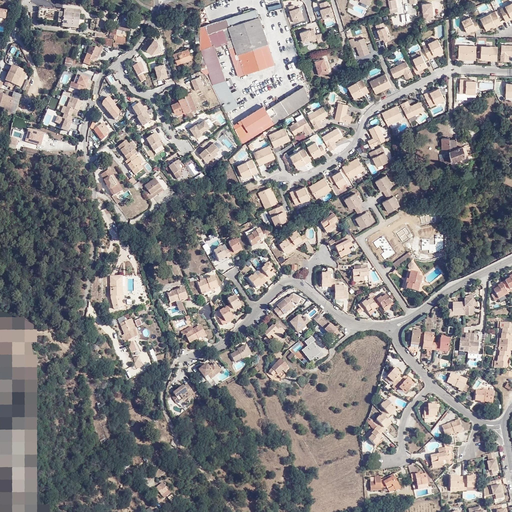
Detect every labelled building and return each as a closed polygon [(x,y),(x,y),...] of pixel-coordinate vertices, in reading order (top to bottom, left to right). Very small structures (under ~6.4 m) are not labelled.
[(329,4),(327,0),(326,0),(320,2),(322,8),(320,9),(323,17),(334,14),(331,5),(330,6),(327,7),(326,5),(329,4)] [(389,0),(391,12),(397,11),(395,0),(389,0)] [(511,15),(511,1),(500,8),(506,21),(511,18),(511,17),(511,15)] [(432,4),(422,5),(424,21),(433,20),(432,4)] [(294,5),(289,6),(294,22),(304,19),(300,7),(295,9),(294,5)] [(406,25),(405,10),(407,10),(407,5),(399,5),(400,17),(393,17),(394,27),(406,25)] [(76,29),(76,28),(77,24),(81,25),(82,25),(83,16),(78,15),(78,14),(63,11),(63,9),(39,6),(37,19),(60,22),(60,26),(76,29)] [(256,9),(199,28),(199,40),(211,75),(209,76),(211,84),(221,102),(226,112),(238,106),(224,79),(213,46),(211,46),(207,34),(216,31),(216,33),(222,31),(228,48),(235,46),(244,75),(273,65),(256,9)] [(501,23),(495,10),(481,18),(486,28),(494,24),(495,26),(501,23)] [(480,27),(476,19),(473,21),(470,16),(461,20),(467,31),(475,27),(476,29),(480,27)] [(107,22),(91,19),(90,27),(106,30),(107,22)] [(385,27),(377,29),(381,39),(383,38),(384,42),(391,39),(390,36),(388,36),(385,27)] [(309,29),(300,32),(303,41),(312,38),(313,41),(317,39),(318,42),(324,40),(321,33),(315,35),(314,31),(310,33),(310,30),(309,29)] [(127,33),(116,30),(115,36),(114,39),(113,41),(124,44),(127,33)] [(353,37),(348,39),(351,47),(356,45),(359,56),(369,53),(364,37),(354,40),(353,37)] [(155,38),(147,50),(152,54),(161,51),(159,44),(157,43),(158,41),(155,38)] [(437,38),(423,45),(428,57),(434,55),(433,53),(442,49),(437,38)] [(211,75),(199,40),(199,49),(209,76),(211,75)] [(95,56),(99,46),(92,43),(90,45),(89,45),(81,63),(86,65),(89,60),(96,61),(98,57),(95,56)] [(511,44),(501,44),(500,60),(507,60),(508,54),(511,54),(511,44)] [(476,58),(477,46),(458,45),(457,58),(460,58),(465,58),(465,57),(476,58)] [(497,60),(498,46),(481,45),(480,58),(489,58),(489,60),(497,60)] [(237,77),(244,75),(235,46),(228,48),(237,77)] [(193,57),(191,52),(189,47),(171,54),(173,61),(176,60),(178,64),(193,57)] [(414,64),(412,65),(415,72),(418,70),(417,69),(426,65),(420,54),(412,58),(414,64)] [(61,69),(69,69),(72,58),(64,57),(61,69)] [(314,61),(319,76),(328,72),(324,58),(314,61)] [(405,60),(390,67),(394,76),(403,72),(405,78),(412,75),(405,60)] [(143,67),(140,62),(133,66),(138,76),(138,75),(141,81),(146,79),(143,73),(144,72),(143,67)] [(168,76),(165,63),(156,66),(159,79),(168,76)] [(24,69),(12,64),(5,80),(17,84),(24,69)] [(60,80),(66,85),(73,76),(67,71),(60,80)] [(390,84),(385,72),(369,80),(374,93),(381,90),(380,88),(390,84)] [(89,78),(77,74),(74,82),(72,81),(70,86),(85,91),(87,86),(85,86),(87,82),(89,78)] [(112,74),(106,77),(110,85),(116,82),(112,74)] [(204,87),(200,76),(192,80),(196,90),(204,87)] [(466,78),(460,77),(459,92),(475,93),(476,81),(466,80),(466,78)] [(369,91),(362,79),(349,86),(355,97),(363,93),(364,94),(369,91)] [(241,120),(249,133),(271,119),(274,123),(309,100),(304,86),(266,109),(263,105),(241,120)] [(429,91),(423,93),(429,106),(443,99),(438,88),(429,92),(429,91)] [(183,96),(178,99),(179,101),(180,100),(186,113),(191,111),(190,108),(195,105),(188,92),(183,95),(183,96)] [(12,99),(0,94),(0,107),(2,108),(0,113),(7,115),(8,111),(7,111),(12,99)] [(81,101),(70,96),(66,106),(64,112),(71,115),(72,113),(76,114),(77,110),(78,110),(81,101)] [(50,98),(48,108),(56,110),(58,99),(50,98)] [(185,114),(186,113),(180,100),(179,101),(171,105),(172,107),(169,109),(172,116),(175,114),(183,110),(185,114)] [(406,100),(401,103),(407,117),(422,110),(418,101),(409,106),(406,100)] [(340,101),(335,119),(351,123),(353,115),(347,114),(350,103),(340,101)] [(139,103),(132,108),(138,117),(137,117),(142,126),(150,121),(145,112),(139,103)] [(390,109),(382,113),(387,124),(402,118),(396,105),(390,108),(390,109)] [(328,114),(323,106),(309,115),(317,128),(324,125),(320,119),(328,114)] [(176,118),(185,114),(183,110),(175,114),(176,118)] [(62,117),(58,115),(56,121),(63,124),(62,128),(69,130),(72,121),(71,120),(73,116),(71,115),(64,112),(62,117)] [(314,131),(305,116),(291,125),(296,133),(305,128),(308,134),(314,131)] [(243,143),(274,123),(271,119),(249,133),(241,120),(233,125),(243,143)] [(201,133),(210,127),(205,120),(198,124),(198,123),(196,125),(195,124),(190,128),(188,129),(192,134),(193,133),(197,138),(202,134),(201,133)] [(105,132),(108,130),(102,122),(93,129),(99,137),(101,135),(103,137),(107,135),(105,132)] [(370,140),(372,147),(387,140),(380,124),(371,128),(375,138),(370,140)] [(291,139),(285,127),(270,133),(275,145),(285,140),(285,142),(291,139)] [(323,136),(331,150),(338,147),(334,141),(343,136),(339,127),(323,136)] [(46,145),(48,136),(40,134),(41,132),(34,129),(31,142),(46,145)] [(156,133),(146,139),(153,150),(161,145),(159,141),(157,137),(158,137),(156,133)] [(219,139),(230,148),(234,143),(223,133),(219,139)] [(293,137),(295,143),(305,139),(303,133),(293,137)] [(255,150),(268,145),(265,135),(251,141),(255,150)] [(449,137),(442,138),(442,149),(449,149),(450,156),(442,158),(443,165),(466,156),(464,151),(461,137),(455,137),(455,139),(450,139),(449,137)] [(134,148),(130,141),(129,142),(126,138),(118,144),(127,157),(124,159),(134,173),(141,168),(139,164),(140,163),(136,156),(134,153),(136,151),(134,148)] [(223,145),(217,139),(207,148),(206,149),(206,148),(199,153),(206,161),(212,155),(214,158),(222,150),(223,145)] [(317,141),(309,146),(315,157),(323,152),(323,153),(327,151),(324,145),(320,147),(317,141)] [(293,143),(280,149),(282,153),(295,147),(293,143)] [(274,154),(270,144),(255,151),(260,162),(268,158),(269,160),(275,157),(274,154)] [(384,146),(371,152),(374,158),(375,157),(379,166),(390,160),(384,146)] [(306,163),(311,160),(304,148),(291,155),(297,166),(306,162),(306,163)] [(258,170),(253,157),(238,164),(243,175),(252,171),(253,173),(258,170)] [(352,162),(343,168),(350,179),(365,169),(358,157),(352,161),(352,162)] [(168,167),(176,179),(183,175),(179,170),(183,168),(178,160),(168,167)] [(121,192),(116,185),(111,176),(112,175),(109,169),(101,175),(114,196),(116,195),(121,192)] [(333,174),(329,176),(334,183),(337,181),(340,186),(348,182),(341,171),(334,175),(333,174)] [(127,179),(132,185),(137,182),(132,176),(127,179)] [(385,176),(374,183),(380,192),(382,191),(387,199),(382,202),(388,212),(399,206),(387,187),(391,185),(385,176)] [(142,190),(149,199),(153,196),(150,193),(161,186),(155,178),(145,185),(146,187),(142,190)] [(317,198),(332,190),(325,178),(318,181),(320,183),(311,187),(317,198)] [(150,193),(153,196),(163,189),(161,186),(150,193)] [(266,207),(279,201),(276,195),(275,196),(271,186),(259,191),(266,207)] [(296,204),(311,197),(305,186),(298,189),(297,188),(290,191),(296,204)] [(354,195),(344,201),(350,211),(353,209),(359,217),(355,219),(361,229),(372,223),(366,213),(364,214),(359,205),(360,204),(354,195)] [(282,204),(270,209),(276,224),(288,219),(284,210),(285,209),(282,204)] [(330,220),(333,217),(328,210),(322,214),(324,216),(325,218),(321,221),(318,223),(324,231),(329,227),(331,228),(335,226),(332,222),(330,220)] [(244,231),(251,246),(257,243),(256,241),(260,239),(259,236),(262,234),(258,228),(255,230),(253,227),(244,231)] [(290,235),(293,239),(296,243),(304,238),(305,240),(309,238),(305,232),(302,234),(298,228),(294,231),(294,232),(290,235)] [(342,242),(335,246),(341,257),(350,252),(348,247),(352,245),(347,236),(340,240),(342,242)] [(294,248),(298,245),(296,243),(293,239),(289,242),(286,237),(282,239),(283,240),(280,242),(286,251),(293,247),(294,248)] [(231,249),(227,251),(230,257),(235,254),(233,252),(240,247),(236,239),(232,242),(232,240),(228,242),(231,249)] [(208,249),(204,243),(199,246),(203,252),(208,249)] [(230,257),(227,251),(224,252),(221,246),(216,249),(217,250),(213,253),(217,260),(225,256),(227,259),(230,257)] [(408,251),(393,262),(396,266),(411,255),(408,251)] [(268,277),(269,276),(272,274),(266,263),(263,265),(264,267),(260,270),(261,271),(257,273),(261,279),(267,276),(268,277)] [(354,282),(365,281),(364,276),(369,276),(367,264),(360,265),(361,269),(354,270),(352,270),(354,282)] [(411,269),(409,276),(408,281),(407,286),(419,289),(423,275),(419,274),(420,271),(411,269)] [(332,289),(335,289),(335,285),(335,280),(335,278),(332,278),(332,272),(327,272),(327,274),(322,274),(322,284),(332,284),(332,285),(332,289)] [(244,276),(251,287),(259,282),(258,281),(261,279),(257,273),(254,275),(252,273),(249,274),(248,273),(244,276)] [(118,275),(108,276),(108,280),(108,292),(113,308),(122,305),(119,295),(122,294),(122,287),(119,287),(118,275)] [(203,279),(201,275),(197,277),(198,281),(197,282),(200,291),(206,289),(206,288),(211,286),(211,287),(217,285),(214,275),(203,279)] [(258,284),(263,282),(261,279),(258,281),(259,282),(251,287),(252,288),(258,284)] [(508,289),(505,283),(501,285),(502,286),(497,288),(497,289),(493,291),(495,294),(498,300),(502,299),(504,301),(505,300),(507,297),(506,295),(505,291),(508,289)] [(335,289),(335,296),(345,296),(345,298),(349,298),(349,290),(345,290),(345,285),(340,284),(335,285),(335,289)] [(206,289),(200,291),(201,294),(203,293),(204,295),(211,293),(210,290),(218,287),(217,285),(211,287),(211,286),(206,288),(206,289)] [(177,298),(178,299),(186,296),(182,286),(171,290),(172,291),(166,293),(169,302),(175,300),(174,299),(177,298)] [(374,299),(379,305),(382,303),(384,305),(388,302),(389,305),(394,301),(388,293),(382,297),(380,294),(377,296),(374,299)] [(453,309),(448,309),(448,316),(453,316),(452,314),(465,314),(465,315),(472,315),(472,306),(474,306),(477,304),(471,294),(464,297),(464,302),(453,302),(453,309)] [(227,308),(230,313),(234,311),(232,309),(240,304),(235,296),(231,298),(230,297),(227,300),(230,305),(226,307),(227,308)] [(276,307),(272,310),(278,316),(290,309),(288,307),(292,304),(292,303),(293,302),(297,304),(299,299),(292,296),(285,301),(284,300),(275,305),(276,307)] [(374,309),(379,305),(374,299),(372,297),(368,300),(367,298),(366,298),(358,304),(361,308),(358,310),(361,314),(367,309),(369,312),(374,309)] [(181,301),(176,302),(179,310),(184,310),(185,310),(181,301)] [(388,302),(384,305),(388,311),(397,304),(394,301),(389,305),(388,302)] [(222,326),(226,323),(225,321),(232,316),(230,313),(227,308),(222,311),(222,310),(218,312),(222,318),(218,320),(222,326)] [(323,317),(319,313),(314,318),(317,322),(323,317)] [(301,327),(305,324),(309,320),(306,316),(302,319),(298,315),(290,322),(299,331),(302,329),(301,327)] [(336,330),(330,324),(323,317),(317,322),(324,329),(331,336),(336,330)] [(130,329),(132,329),(133,328),(130,318),(118,322),(122,334),(120,335),(122,340),(132,336),(130,329)] [(280,333),(283,330),(276,323),(273,326),(272,325),(263,333),(266,336),(264,339),(268,344),(274,338),(275,339),(281,334),(280,333)] [(509,352),(511,352),(511,343),(511,344),(511,338),(511,325),(498,324),(498,331),(503,331),(503,336),(502,336),(502,342),(501,342),(500,353),(500,354),(500,359),(499,359),(499,363),(496,363),(496,370),(508,370),(508,364),(508,359),(509,359),(509,352)] [(185,334),(193,330),(191,326),(180,332),(182,336),(185,334)] [(200,326),(193,330),(185,334),(189,342),(194,340),(195,340),(204,335),(200,326)] [(423,337),(423,336),(419,336),(419,331),(411,331),(410,342),(419,343),(418,346),(422,346),(423,337)] [(474,333),(466,333),(465,338),(460,337),(459,350),(468,351),(468,353),(477,354),(479,341),(474,340),(474,333)] [(434,351),(435,343),(430,343),(431,337),(427,336),(427,338),(423,337),(422,346),(422,348),(430,348),(430,351),(434,351)] [(440,343),(435,343),(434,351),(440,351),(440,349),(448,349),(449,340),(445,339),(445,338),(440,338),(440,343)] [(239,347),(232,351),(236,358),(243,354),(244,355),(252,350),(247,340),(241,344),(242,346),(239,347)] [(309,341),(306,344),(308,347),(302,352),(309,361),(314,357),(317,361),(322,356),(309,341)] [(131,352),(136,350),(134,344),(128,347),(131,352)] [(152,349),(150,350),(155,362),(158,360),(152,349)] [(274,349),(270,353),(276,360),(277,359),(281,355),(274,349)] [(297,358),(292,353),(287,357),(292,362),(297,358)] [(136,368),(143,366),(139,356),(133,358),(136,368)] [(280,360),(279,361),(269,371),(275,377),(276,375),(280,378),(283,375),(280,372),(282,370),(286,366),(280,360)] [(205,368),(203,366),(200,369),(206,376),(210,373),(213,370),(217,374),(222,369),(216,362),(210,366),(209,365),(205,368)] [(396,385),(401,379),(398,377),(400,375),(397,373),(398,372),(394,369),(386,378),(390,381),(389,382),(392,384),(393,383),(396,385)] [(275,377),(269,371),(266,373),(272,379),(275,377)] [(457,386),(456,388),(460,389),(459,391),(463,393),(468,381),(457,376),(457,377),(451,375),(448,383),(453,386),(454,385),(457,386)] [(407,379),(403,376),(401,379),(396,385),(394,387),(392,389),(395,391),(396,390),(398,391),(399,390),(404,395),(414,386),(410,383),(411,381),(408,378),(407,379)] [(188,394),(192,391),(186,384),(184,386),(183,385),(172,392),(174,395),(171,397),(176,403),(182,399),(183,400),(189,395),(188,394)] [(488,404),(493,404),(494,394),(476,393),(476,403),(481,403),(482,402),(485,402),(485,404),(488,404)] [(110,394),(102,397),(105,404),(112,402),(110,394)] [(385,411),(382,414),(387,419),(391,416),(389,415),(395,409),(388,402),(386,404),(385,403),(381,407),(385,411)] [(436,405),(431,405),(431,407),(427,407),(427,410),(424,410),(423,416),(428,416),(428,417),(436,417),(436,405)] [(454,413),(444,415),(446,422),(456,420),(454,413)] [(387,419),(382,414),(380,416),(378,415),(374,419),(380,424),(377,426),(382,431),(385,429),(384,427),(389,422),(387,419)] [(377,426),(370,419),(367,422),(369,425),(372,429),(373,428),(376,430),(371,434),(372,435),(368,438),(367,439),(375,446),(379,442),(377,440),(381,436),(379,435),(382,431),(377,426)] [(454,433),(455,435),(458,434),(458,436),(462,434),(459,423),(448,425),(448,426),(442,428),(445,437),(451,436),(450,434),(454,433)] [(445,449),(438,450),(439,455),(430,457),(433,468),(444,467),(444,461),(447,461),(445,449)] [(235,454),(230,456),(233,461),(236,460),(239,465),(244,463),(241,454),(237,456),(235,454)] [(495,454),(488,454),(490,463),(489,463),(490,471),(492,471),(493,473),(499,472),(495,454)] [(392,474),(391,475),(391,492),(396,490),(395,488),(399,486),(392,474)] [(391,492),(391,475),(385,478),(386,480),(383,482),(382,480),(381,481),(380,477),(375,478),(375,482),(370,483),(371,489),(377,489),(379,491),(381,490),(381,488),(386,488),(389,493),(391,492)] [(415,475),(410,475),(410,483),(415,483),(415,488),(426,487),(425,477),(419,477),(419,476),(415,476),(415,475)] [(459,492),(459,491),(463,491),(463,481),(463,477),(455,477),(455,476),(451,476),(451,492),(459,492)] [(463,481),(463,491),(468,491),(475,491),(475,476),(471,476),(471,477),(463,477),(463,481)] [(500,491),(502,490),(501,486),(497,487),(496,482),(488,483),(490,489),(492,488),(493,497),(496,496),(497,501),(504,499),(503,495),(501,495),(500,491)] [(410,483),(411,491),(426,490),(426,487),(415,488),(415,483),(410,483)] [(162,488),(161,486),(156,490),(162,497),(167,492),(163,487),(162,488)]
